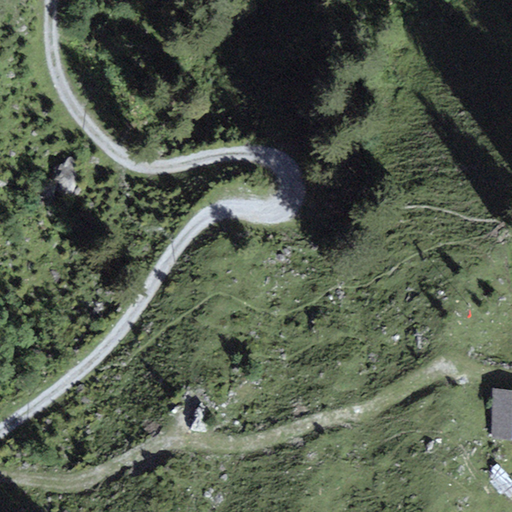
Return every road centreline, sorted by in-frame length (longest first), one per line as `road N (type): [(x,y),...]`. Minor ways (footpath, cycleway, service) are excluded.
road 1 (track): [(48,0),(46,63),(88,140),(119,165),(171,170),(264,156),(280,174),(279,194),(252,217),(203,219),(102,353),(0,442)]
road 2 (track): [(0,493),(41,500),(161,445),(232,443),(352,414),(433,367),(511,376)]
